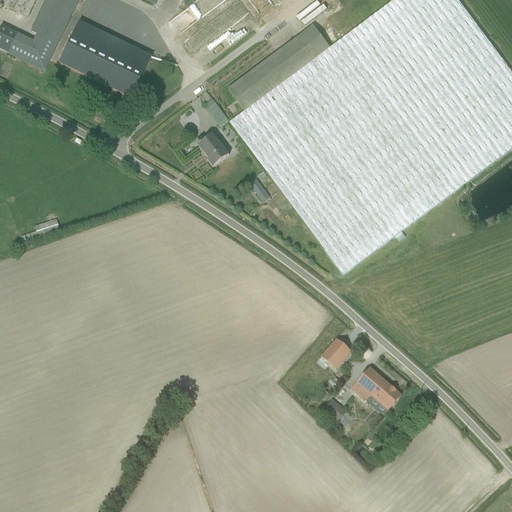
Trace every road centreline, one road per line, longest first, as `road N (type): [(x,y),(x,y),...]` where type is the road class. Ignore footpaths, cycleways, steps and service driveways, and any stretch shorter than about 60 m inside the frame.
road 1 (unclassified): [(109,148),(349,310),(511,468)]
road 2 (unclassified): [(109,148),(290,13)]
road 3 (unclassified): [(0,93),(109,148)]
